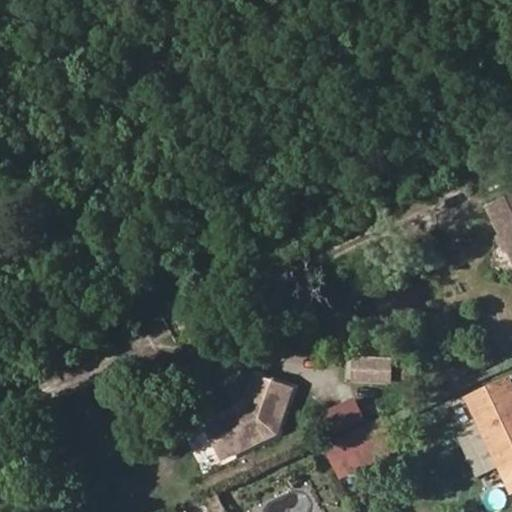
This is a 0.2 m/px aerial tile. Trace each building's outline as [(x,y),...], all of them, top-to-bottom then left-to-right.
[(511,195),(487,207),(511,258),(511,195)] [(394,385),(396,358),(356,356),(354,382),(394,385)] [(511,388),(508,381),(469,400),(503,473),(511,468),(511,388)] [(235,411),(205,425),(221,461),(277,437),(293,396),(258,382),(244,410),(238,413),(235,411)] [(331,438),(368,420),(356,395),(319,413),(331,438)] [(374,423),(351,434),(360,453),(384,441),(374,423)]
